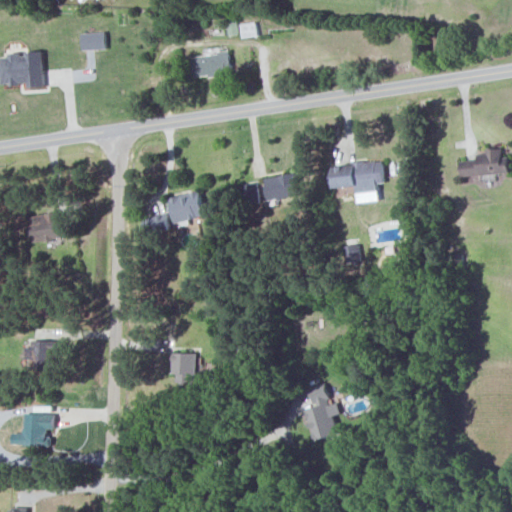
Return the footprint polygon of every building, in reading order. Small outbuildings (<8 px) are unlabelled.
[(83,49),(107,48),(107,31),(82,32),(83,49)] [(45,86),(43,50),(28,51),(28,55),(1,56),(3,84),(29,83),(29,87),(45,86)] [(233,74),(231,51),(193,55),(195,77),(233,74)] [(462,161),(462,176),(510,173),(509,156),(503,156),(503,147),(486,148),(487,153),(477,153),(477,160),(462,161)] [(385,161),(333,164),(334,187),(358,186),(358,192),(379,191),(379,183),(386,183),(385,161)] [(270,206),(279,204),(278,198),(300,195),(297,173),(266,177),(270,206)] [(206,215),(201,191),(170,197),(175,222),(206,215)] [(62,238),(59,212),(30,215),(33,241),(62,238)] [(172,227),(168,212),(150,217),(155,232),(172,227)] [(58,340),(33,340),(32,355),(32,367),(57,368),(58,340)] [(197,382),(197,353),(173,353),(173,374),(178,374),(178,382),(197,382)] [(340,434),(334,415),(342,413),(339,402),(332,404),(328,389),(313,394),(317,408),(309,411),(317,440),(340,434)] [(14,444),(52,445),(53,413),(25,412),(25,432),(14,432),(14,444)]
